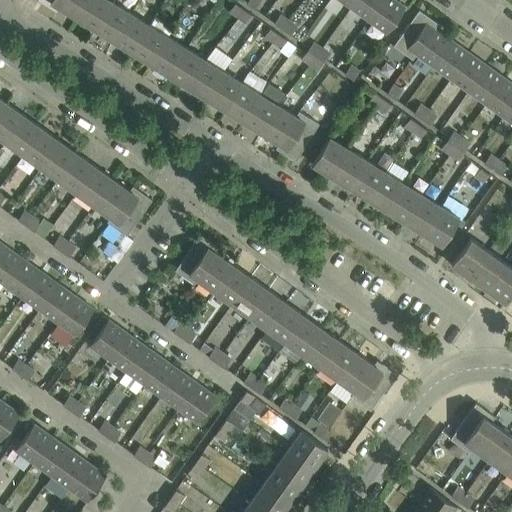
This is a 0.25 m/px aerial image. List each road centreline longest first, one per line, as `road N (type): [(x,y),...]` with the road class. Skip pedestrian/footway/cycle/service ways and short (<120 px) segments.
road 1 (unclassified): [(479,367),(484,343),(470,324),(208,147)]
road 2 (unclassified): [(177,187),(438,378)]
road 3 (unclassified): [(208,147),(0,15)]
road 4 (unclassified): [(0,58),(177,187)]
road 5 (unclassified): [(129,511),(143,491),(137,473),(0,378)]
road 6 (residential): [(342,511),(438,378)]
road 7 (residential): [(236,389),(106,298)]
road 8 (residential): [(106,298),(177,187)]
road 9 (residential): [(106,298),(0,224)]
